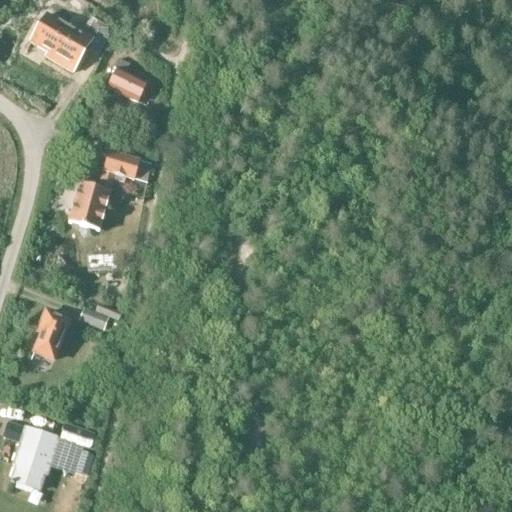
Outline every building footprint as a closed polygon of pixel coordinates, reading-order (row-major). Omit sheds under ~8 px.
[(72,74),(86,50),(93,38),(83,32),(70,25),(69,28),(48,15),(30,45),(49,54),(45,59),(72,74)] [(91,18),(83,32),(93,38),(86,50),(98,58),(113,31),(91,18)] [(117,72),(108,91),(137,104),(146,85),(125,75),(130,66),(118,61),(114,70),(117,72)] [(103,173),(115,175),(147,183),(151,163),(108,153),(103,173)] [(113,182),(115,175),(103,173),(98,191),(79,186),(69,225),(99,233),(113,182)] [(84,311),(80,323),(104,332),(109,320),(118,323),(120,318),(98,309),(95,316),(84,311)] [(41,336),(34,354),(55,363),(70,324),(46,313),(37,334),(41,336)] [(16,469),(12,484),(40,493),(45,479),(47,480),(60,441),(26,430),(25,432),(8,426),(5,438),(21,444),(14,468),(16,469)] [(89,450),(93,436),(66,428),(61,442),(89,450)] [(81,453),(75,474),(87,478),(94,457),(81,453)]
